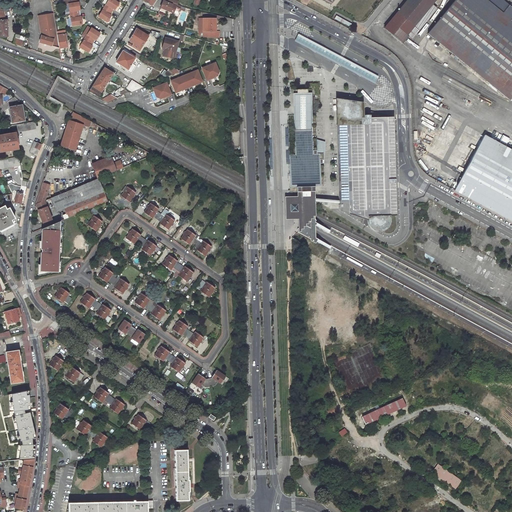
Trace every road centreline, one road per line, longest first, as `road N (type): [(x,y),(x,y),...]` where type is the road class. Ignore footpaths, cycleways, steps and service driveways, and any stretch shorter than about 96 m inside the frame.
road 1 (primary): [(280,504),(271,458),(260,8)]
road 2 (primary): [(247,9),(261,504)]
road 3 (tertiary): [(511,233),(410,173),(401,90),(389,70),(285,12),(260,8)]
road 4 (residential): [(202,363),(226,335),(215,275),(126,216),(82,277)]
road 5 (unclassified): [(226,504),(217,439),(48,316)]
road 6 (residential): [(511,444),(457,408),(425,409),(383,429),(382,448),(466,511)]
road 7 (unclassified): [(28,287),(23,233),(52,123),(0,77)]
road 8 (unclassified): [(33,511),(45,437),(34,325)]
road 9 (unclassified): [(0,42),(90,73),(133,0)]
road 10 (residential): [(82,277),(202,363)]
